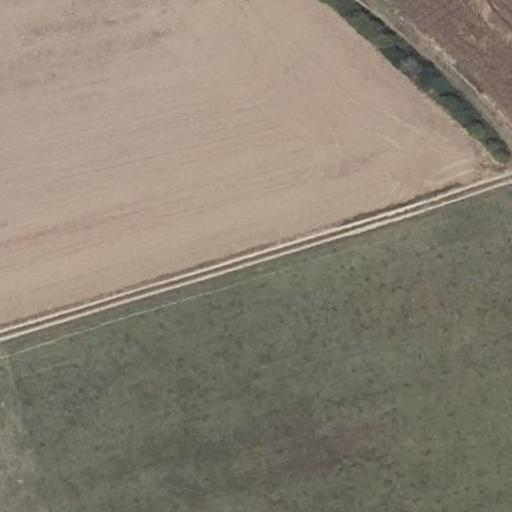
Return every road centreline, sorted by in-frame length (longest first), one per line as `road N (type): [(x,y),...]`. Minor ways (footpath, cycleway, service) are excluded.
road 1 (track): [(0,331),(511,182)]
road 2 (track): [(364,0),(511,146)]
